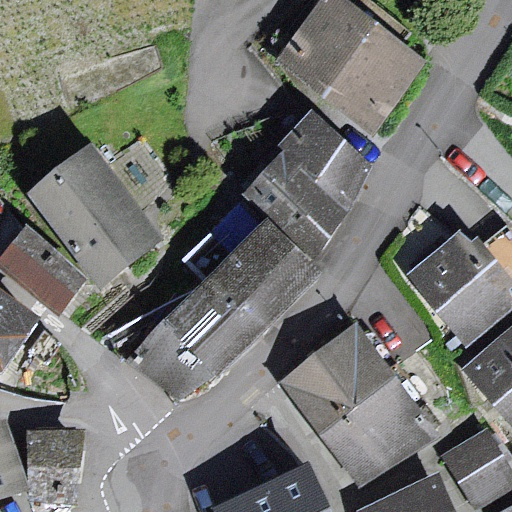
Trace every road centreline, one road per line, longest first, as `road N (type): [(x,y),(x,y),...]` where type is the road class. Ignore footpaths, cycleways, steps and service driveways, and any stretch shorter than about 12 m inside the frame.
road 1 (residential): [(252,375),(340,274),(503,0)]
road 2 (residential): [(135,424),(90,356),(0,278)]
road 3 (residential): [(252,375),(316,453),(344,511)]
road 4 (unclassified): [(135,424),(0,402)]
road 5 (residential): [(166,473),(181,445),(252,375)]
